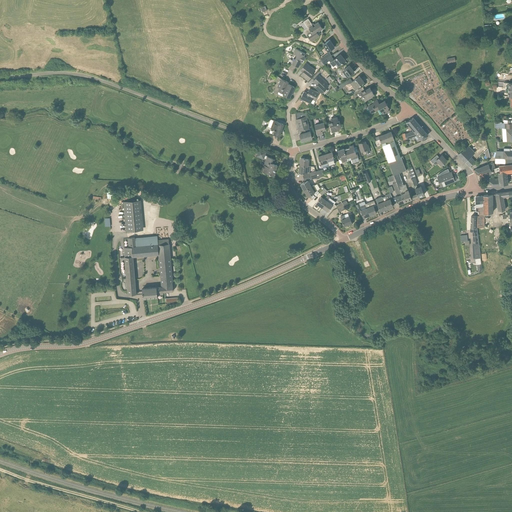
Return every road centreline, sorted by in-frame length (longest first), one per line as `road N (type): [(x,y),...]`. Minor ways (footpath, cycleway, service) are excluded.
road 1 (tertiary): [(0,353),(91,341),(225,294),(342,240)]
road 2 (unclassified): [(0,77),(76,74),(292,152)]
road 3 (track): [(0,469),(139,511)]
road 4 (unclassified): [(410,110),(357,61),(318,0)]
road 5 (tertiary): [(342,240),(421,204),(474,191)]
road 6 (unclassified): [(295,150),(410,110)]
